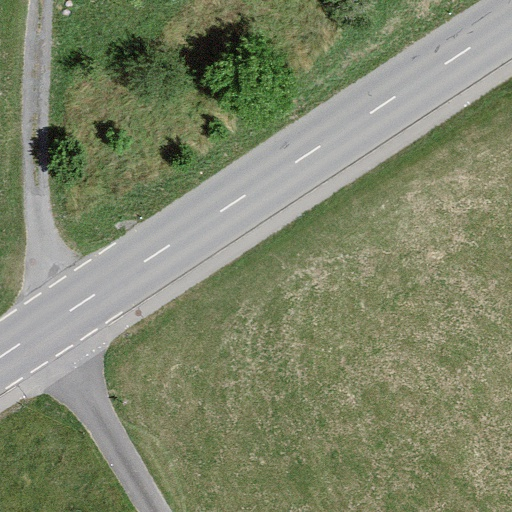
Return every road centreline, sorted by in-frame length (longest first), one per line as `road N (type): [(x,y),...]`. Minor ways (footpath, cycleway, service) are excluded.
road 1 (tertiary): [(511,22),(50,326)]
road 2 (track): [(39,0),(36,225),(50,326)]
road 3 (residential): [(50,326),(155,511)]
